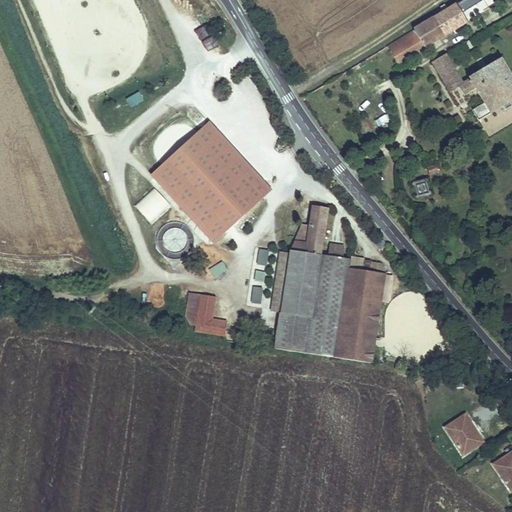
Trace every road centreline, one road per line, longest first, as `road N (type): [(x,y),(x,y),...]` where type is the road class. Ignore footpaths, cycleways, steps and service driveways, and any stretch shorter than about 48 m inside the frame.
road 1 (secondary): [(254,42),(339,169),(511,370)]
road 2 (track): [(117,160),(67,116),(12,0)]
road 3 (track): [(0,285),(86,297),(151,275)]
